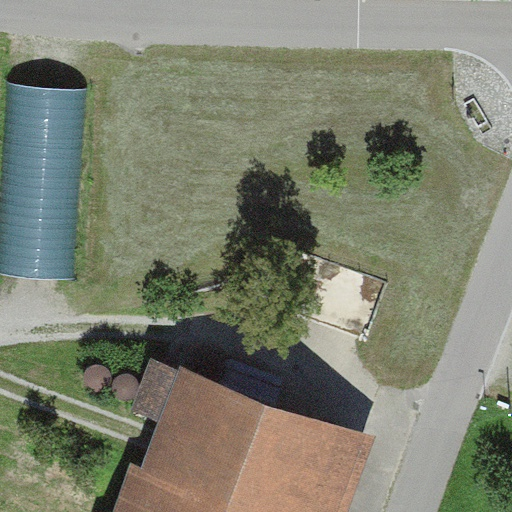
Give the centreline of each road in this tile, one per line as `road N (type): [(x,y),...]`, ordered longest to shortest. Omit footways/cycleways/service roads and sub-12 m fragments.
road 1 (unclassified): [(511,24),(147,18),(27,0)]
road 2 (residential): [(511,250),(415,511)]
